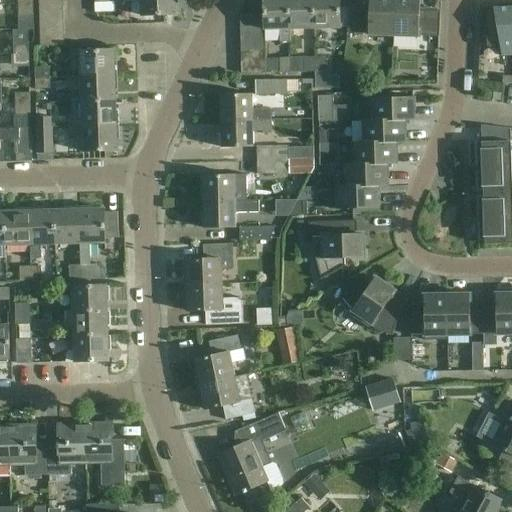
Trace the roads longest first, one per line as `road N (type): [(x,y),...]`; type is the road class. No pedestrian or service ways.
road 1 (residential): [(511,266),(436,266),(406,240),(453,107),(457,0)]
road 2 (residential): [(151,386),(129,240),(143,182)]
road 3 (residential): [(143,182),(227,0)]
road 4 (residential): [(0,391),(151,386)]
road 5 (residential): [(143,182),(0,182)]
road 6 (residential): [(202,511),(151,386)]
